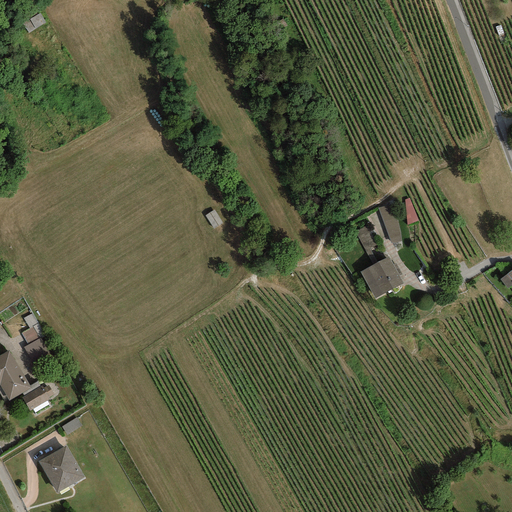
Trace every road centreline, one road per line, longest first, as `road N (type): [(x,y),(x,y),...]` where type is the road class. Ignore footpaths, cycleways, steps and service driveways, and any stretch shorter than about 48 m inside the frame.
road 1 (track): [(163,0),(154,32),(159,94),(63,148)]
road 2 (unclassified): [(443,0),(511,175)]
